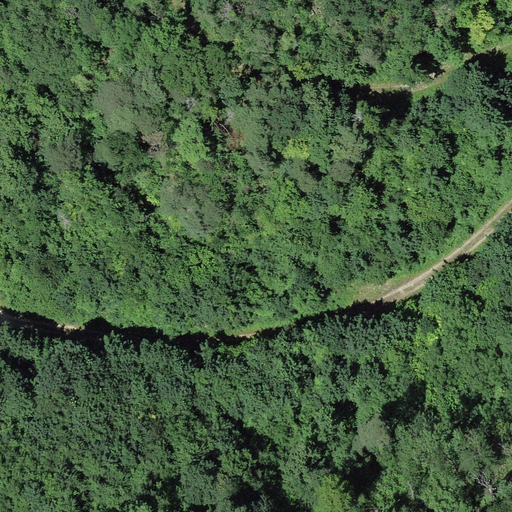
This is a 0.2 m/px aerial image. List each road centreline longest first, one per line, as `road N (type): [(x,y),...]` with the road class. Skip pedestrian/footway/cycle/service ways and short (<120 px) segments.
road 1 (track): [(0,312),(94,334),(194,340),(306,327),(488,235),(511,206)]
road 2 (track): [(511,46),(433,86),(364,97),(281,89),(197,45),(179,0)]
